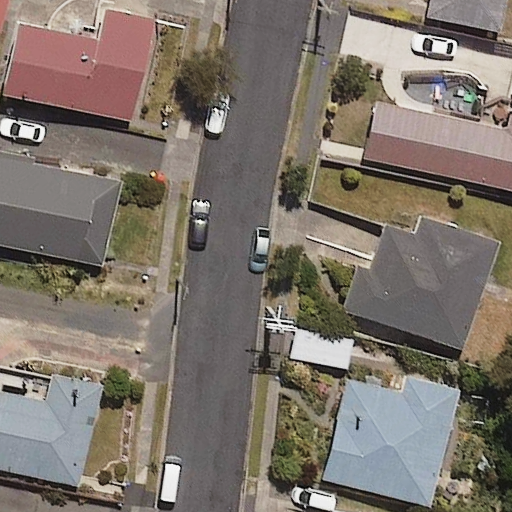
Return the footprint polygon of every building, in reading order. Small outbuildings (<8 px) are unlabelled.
[(0,0),(0,32),(1,33),(8,0),(0,0)] [(493,32),(499,0),(426,0),(423,18),(493,32)] [(132,119),(155,21),(108,10),(101,40),(22,23),(7,91),(132,119)] [(370,167),(511,196),(511,136),(382,110),(370,167)] [(0,241),(104,265),(122,181),(0,153),(0,241)] [(491,241),(412,217),(406,236),(378,227),(368,259),(350,253),(332,309),(457,348),(491,241)] [(343,368),(348,338),(291,328),(285,358),(343,368)] [(0,389),(0,467),(80,485),(102,382),(51,371),(45,399),(0,389)] [(396,378),(393,392),(341,380),(318,481),(424,505),(450,391),(396,378)]
